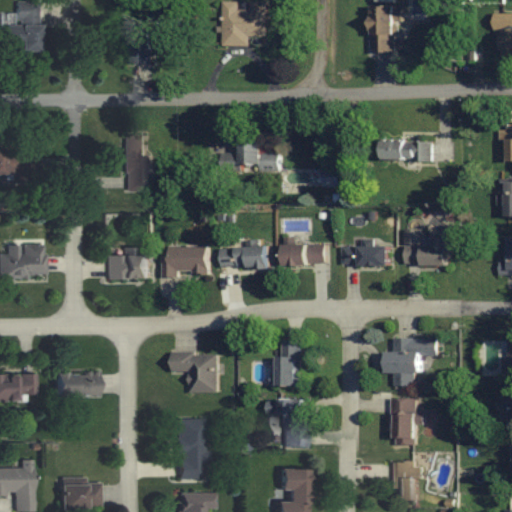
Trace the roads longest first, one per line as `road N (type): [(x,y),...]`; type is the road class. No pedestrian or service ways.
road 1 (residential): [(511,304),(286,306),(172,325),(0,323)]
road 2 (residential): [(511,88),(0,99)]
road 3 (residential): [(75,322),(76,0)]
road 4 (residential): [(352,304),(349,511)]
road 5 (residential): [(132,323),(131,511)]
